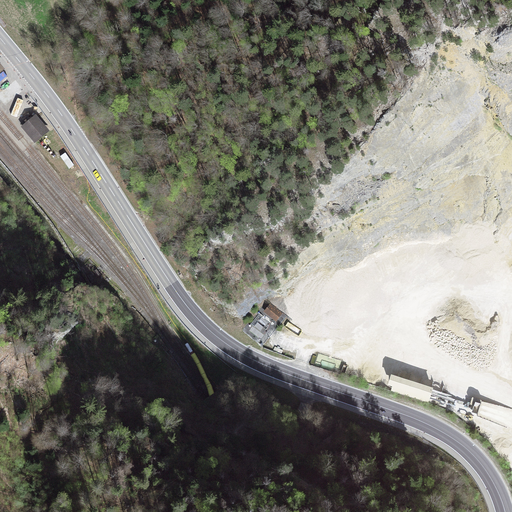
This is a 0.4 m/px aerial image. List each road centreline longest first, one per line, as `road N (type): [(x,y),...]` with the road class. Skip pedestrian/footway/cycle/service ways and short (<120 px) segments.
road 1 (primary): [(504,511),(485,470),(454,439),(247,357),(175,292)]
road 2 (primary): [(0,37),(82,144),(175,292)]
road 3 (track): [(311,338),(511,395)]
